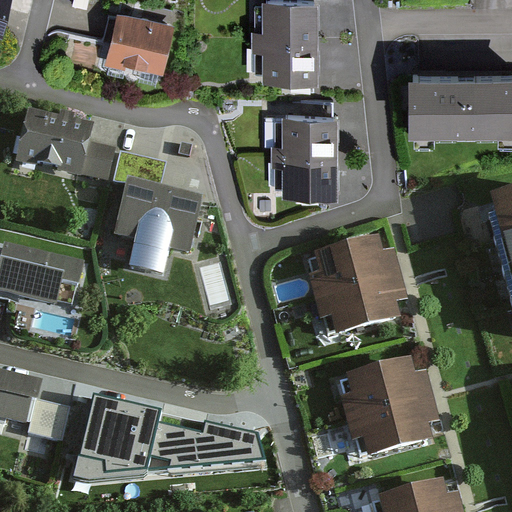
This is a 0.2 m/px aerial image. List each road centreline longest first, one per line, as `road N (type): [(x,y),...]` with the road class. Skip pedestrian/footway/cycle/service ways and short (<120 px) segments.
road 1 (residential): [(245,250),(373,214),(383,202),(367,0)]
road 2 (residential): [(245,250),(201,118),(147,118),(30,87)]
road 3 (residential): [(274,400),(219,405),(0,353)]
road 4 (residential): [(274,400),(245,250)]
